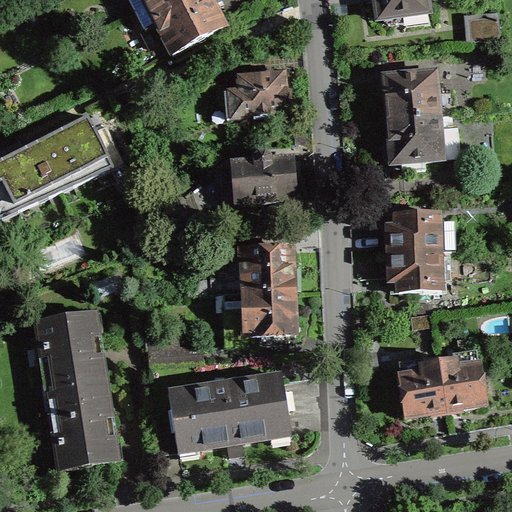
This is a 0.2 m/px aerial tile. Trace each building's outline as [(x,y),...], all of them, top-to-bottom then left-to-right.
[(162,0),(129,0),(136,14),(162,0)] [(162,0),(136,14),(145,31),(157,26),(173,57),(226,30),(215,8),(222,5),(219,0),(162,0)] [(428,14),(426,0),(375,0),(379,21),(384,20),(384,22),(389,26),(397,25),(401,20),(400,18),(428,14)] [(494,18),(494,19),(469,21),(471,39),(470,39),(470,43),(501,41),(499,18),(494,18)] [(384,101),(387,101),(388,113),(389,123),(439,118),(451,117),(451,113),(454,112),(453,106),(455,106),(454,94),(437,95),(435,75),(417,77),(417,69),(403,70),(404,78),(385,80),(385,82),(383,82),(378,87),(379,97),(384,101)] [(237,78),(238,94),(225,95),(227,122),(288,116),(285,82),(285,74),(237,78)] [(0,221),(125,165),(106,128),(95,134),(86,117),(26,147),(0,160),(0,221)] [(439,118),(389,123),(389,131),(391,144),(388,145),(384,150),(384,160),(390,164),(392,164),(393,166),(411,164),(412,172),(425,171),(425,163),(443,162),(442,161),(460,159),(457,130),(440,132),(439,118)] [(247,160),(247,165),(233,166),(237,205),(296,200),(293,170),(292,161),(271,163),(270,157),(270,155),(260,156),(258,156),(256,156),(254,157),(247,160)] [(439,215),(396,216),(397,229),(388,229),(388,232),(389,256),(440,254),(439,215)] [(270,250),(241,251),(241,258),(210,260),(212,297),(243,296),(295,294),(293,265),(293,250),(270,251),(270,250)] [(442,294),(440,254),(389,256),(389,263),(390,283),(399,283),(399,296),(442,294)] [(123,289),(117,274),(88,286),(94,300),(123,289)] [(295,294),(243,296),(243,311),(224,312),(226,349),(246,349),(246,339),(261,339),(271,339),(271,338),(283,338),(288,343),(300,331),(295,326),(295,317),(295,309),(295,294)] [(59,473),(119,464),(109,404),(96,315),(36,325),(59,473)] [(148,351),(149,368),(180,366),(179,350),(148,351)] [(454,357),(455,363),(439,365),(447,413),(457,411),(486,407),(480,366),(478,366),(476,353),(454,357)] [(415,417),(447,413),(439,365),(423,368),(422,361),(400,365),(402,378),(400,378),(407,419),(415,417)] [(290,437),(290,440),(292,440),(282,378),(169,395),(172,422),(158,424),(163,456),(178,454),(178,457),(180,457),(180,454),(253,443),(290,437)]
